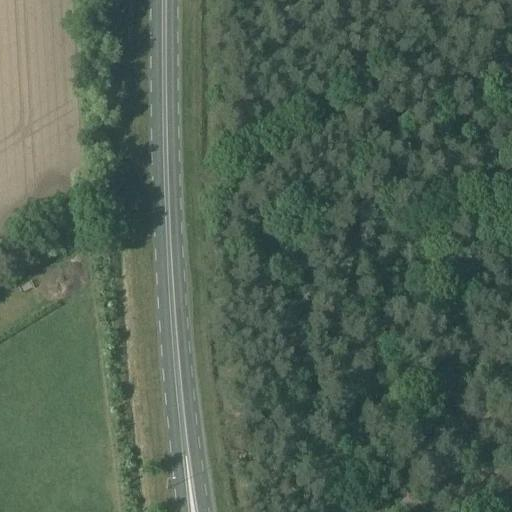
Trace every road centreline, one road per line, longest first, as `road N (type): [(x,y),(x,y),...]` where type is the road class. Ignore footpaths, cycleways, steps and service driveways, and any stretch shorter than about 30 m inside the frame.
road 1 (primary): [(206,511),(166,205)]
road 2 (primary): [(166,205),(164,330),(182,511)]
road 3 (primary): [(166,205),(165,0)]
